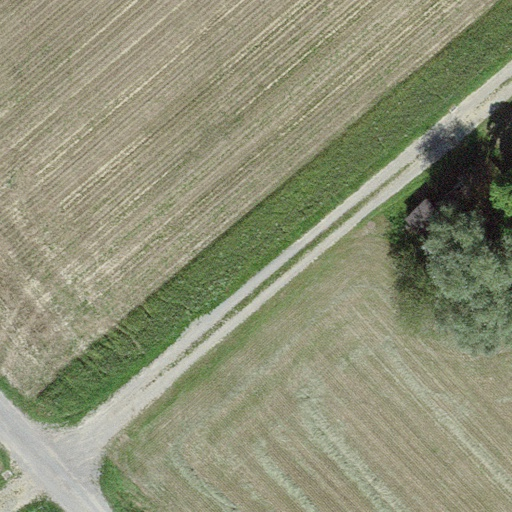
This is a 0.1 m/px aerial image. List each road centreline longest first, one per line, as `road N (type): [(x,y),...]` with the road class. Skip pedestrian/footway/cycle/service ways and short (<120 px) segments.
road 1 (track): [(511,87),(56,471)]
road 2 (track): [(95,511),(0,408)]
